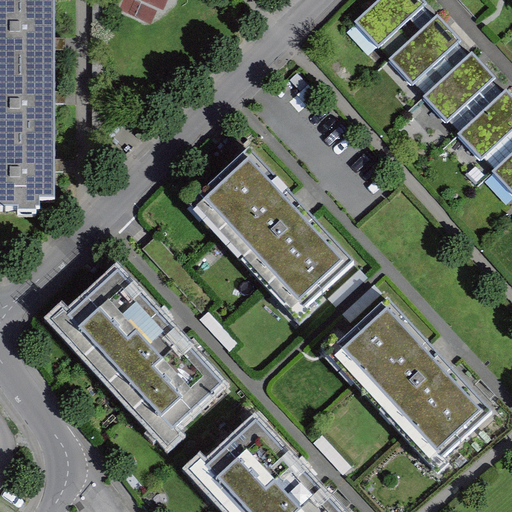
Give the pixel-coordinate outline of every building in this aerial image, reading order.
[(0,0),(0,8),(56,8),(56,0),(0,0)] [(374,50),(426,4),(422,0),(380,0),(352,25),(374,50)] [(0,74),(56,74),(56,8),(0,8),(0,74)] [(409,88),(461,42),(439,17),(387,63),(409,88)] [(445,126),(496,81),(472,54),(422,100),(445,126)] [(0,139),(55,140),(56,74),(0,74),(0,139)] [(479,161),(511,131),(511,97),(507,92),(456,137),(479,161)] [(54,203),(55,140),(0,139),(0,217),(39,218),(39,203),(54,203)] [(355,265),(251,151),(196,201),(300,315),(355,265)] [(511,197),(511,155),(491,174),(511,197)] [(172,434),(223,389),(118,270),(67,315),(172,434)] [(493,412),(390,300),(338,347),(440,459),(493,412)] [(335,511),(256,425),(204,470),(242,511),(335,511)]
